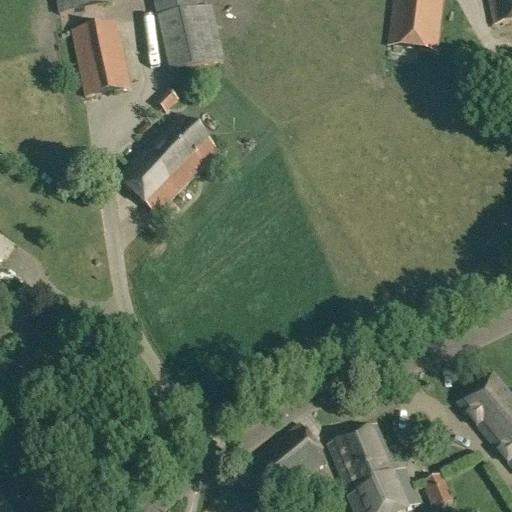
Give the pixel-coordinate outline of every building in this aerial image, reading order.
[(56,0),(60,16),(113,6),(111,0),(56,0)] [(153,0),(157,18),(198,12),(195,0),(153,0)] [(436,54),(442,0),(393,0),(388,48),(436,54)] [(511,0),(490,0),(495,27),(511,24),(511,0)] [(198,12),(157,18),(169,72),(222,61),(210,10),(198,12)] [(84,99),(131,92),(117,24),(71,33),(84,99)] [(167,93),(156,105),(167,115),(178,103),(167,93)] [(181,119),(117,181),(155,218),(218,154),(181,119)] [(511,397),(493,375),(456,406),(511,471),(511,397)] [(151,422),(157,418),(151,410),(146,413),(151,422)] [(274,506),(327,464),(321,452),(300,427),(245,471),(274,506)] [(410,511),(417,509),(407,484),(403,474),(396,477),(376,428),(328,448),(349,499),(348,500),(352,511),(410,511)] [(433,511),(453,503),(441,478),(422,486),(433,511)]
